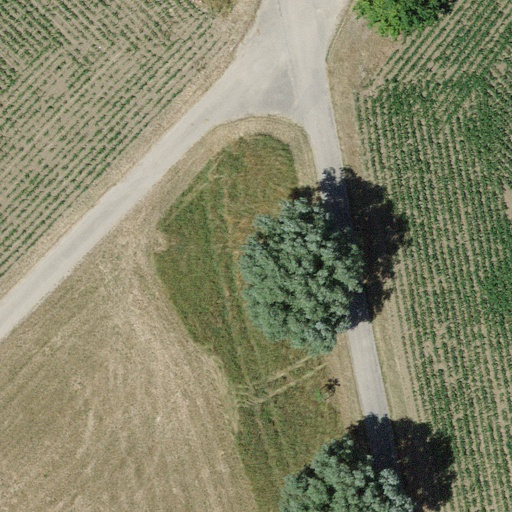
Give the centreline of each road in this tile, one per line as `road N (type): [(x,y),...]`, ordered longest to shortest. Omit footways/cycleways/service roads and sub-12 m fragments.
road 1 (track): [(303,26),(396,511)]
road 2 (track): [(303,26),(0,320)]
